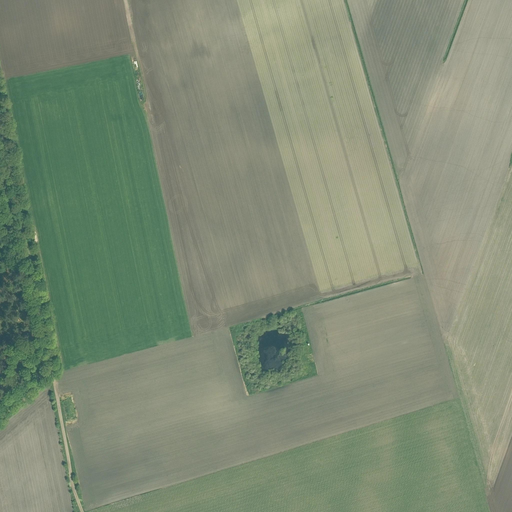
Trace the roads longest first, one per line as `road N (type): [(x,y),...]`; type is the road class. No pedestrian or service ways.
road 1 (track): [(0,118),(50,366)]
road 2 (track): [(81,511),(50,366)]
